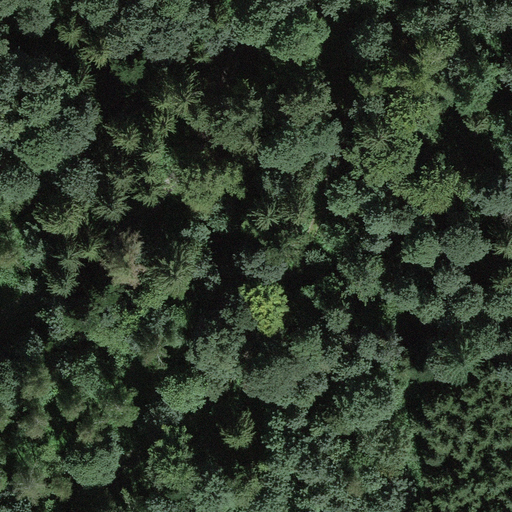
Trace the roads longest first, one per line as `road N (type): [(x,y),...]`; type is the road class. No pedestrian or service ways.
road 1 (track): [(305,0),(325,48),(332,134),(312,267),(235,366),(124,484),(117,511)]
road 2 (track): [(244,0),(212,89),(132,217),(43,293),(0,316)]
